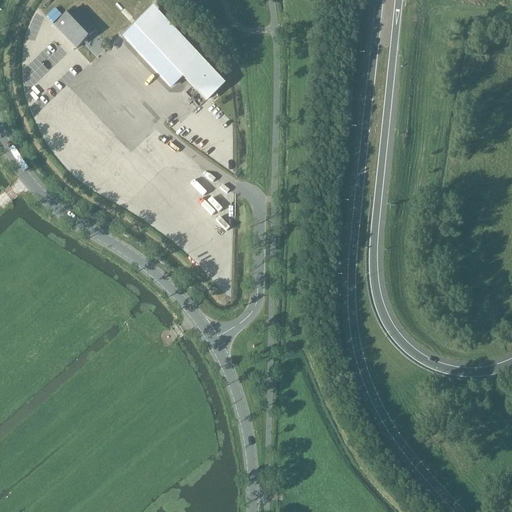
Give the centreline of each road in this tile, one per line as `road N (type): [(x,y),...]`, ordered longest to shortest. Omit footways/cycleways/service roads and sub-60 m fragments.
road 1 (motorway): [(379,0),(352,254),(353,325),(386,421),(459,511)]
road 2 (motorway): [(511,362),(477,372),(429,363),(399,339),(380,307),(373,246),(398,0)]
road 3 (tertiary): [(212,340),(152,272),(25,180),(0,137)]
road 4 (unclassified): [(212,340),(246,318),(256,299),(259,204),(236,187)]
road 5 (tertiary): [(252,511),(244,422),(212,340)]
